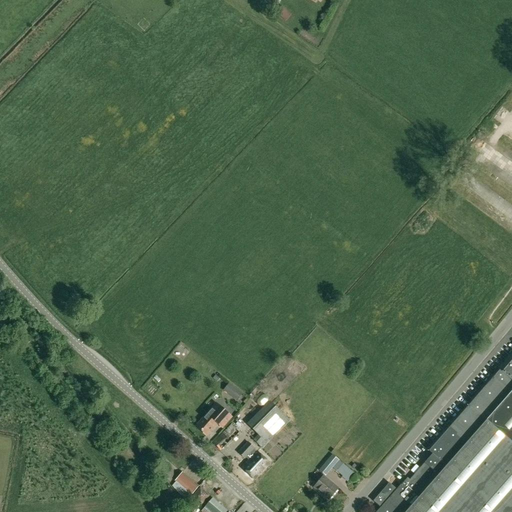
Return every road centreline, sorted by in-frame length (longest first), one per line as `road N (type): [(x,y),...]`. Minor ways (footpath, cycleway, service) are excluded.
road 1 (unclassified): [(266,511),(51,320),(0,261)]
road 2 (unclassified): [(347,511),(511,315)]
